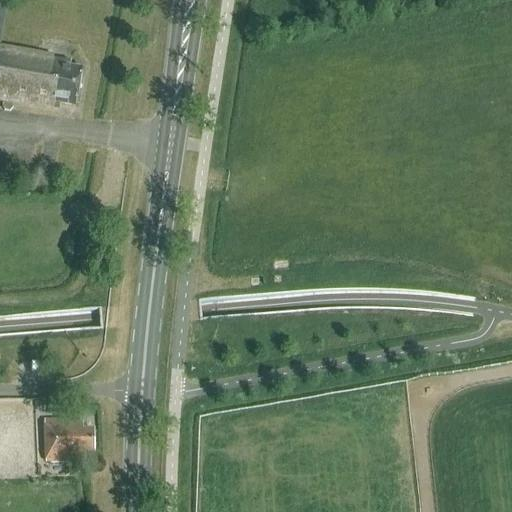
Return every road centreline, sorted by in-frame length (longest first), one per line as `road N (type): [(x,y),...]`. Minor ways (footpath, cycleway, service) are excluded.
road 1 (primary): [(159,223),(200,0)]
road 2 (primary): [(180,0),(159,223)]
road 3 (primary): [(141,388),(159,223)]
road 4 (unclassified): [(0,390),(141,388)]
road 5 (primary): [(136,511),(141,388)]
